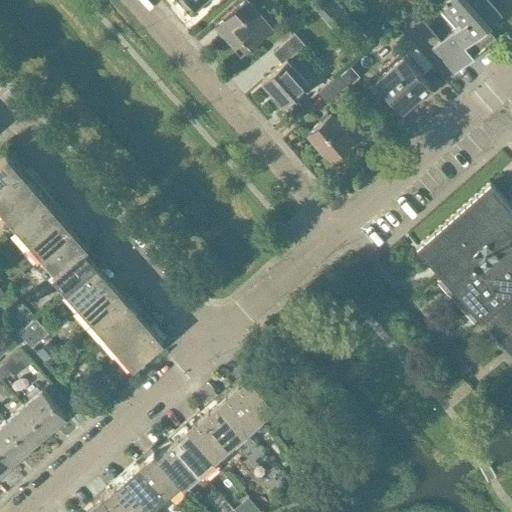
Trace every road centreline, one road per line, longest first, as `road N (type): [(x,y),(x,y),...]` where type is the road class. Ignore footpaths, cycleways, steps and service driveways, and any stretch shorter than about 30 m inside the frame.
road 1 (unclassified): [(206,344),(0,105)]
road 2 (residential): [(340,229),(135,0)]
road 3 (unclassified): [(206,344),(17,511)]
road 4 (unclassified): [(511,81),(340,229)]
road 5 (unclassified): [(340,229),(206,344)]
